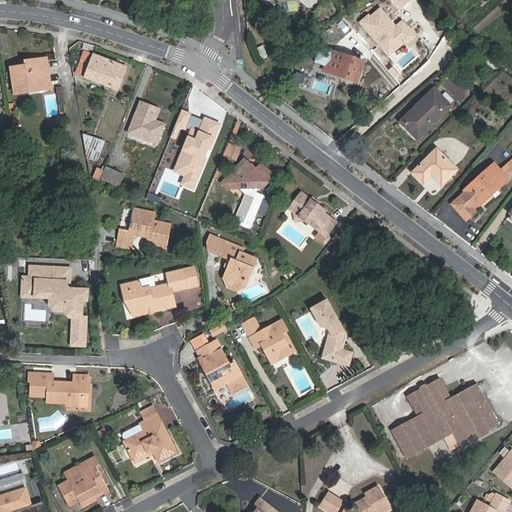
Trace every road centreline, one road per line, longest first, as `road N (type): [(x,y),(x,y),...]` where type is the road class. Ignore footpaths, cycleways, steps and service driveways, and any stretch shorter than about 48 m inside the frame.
road 1 (tertiary): [(202,67),(511,302)]
road 2 (residential): [(218,468),(511,313)]
road 3 (tertiary): [(0,11),(82,24),(202,67)]
road 4 (residential): [(218,468),(156,354)]
